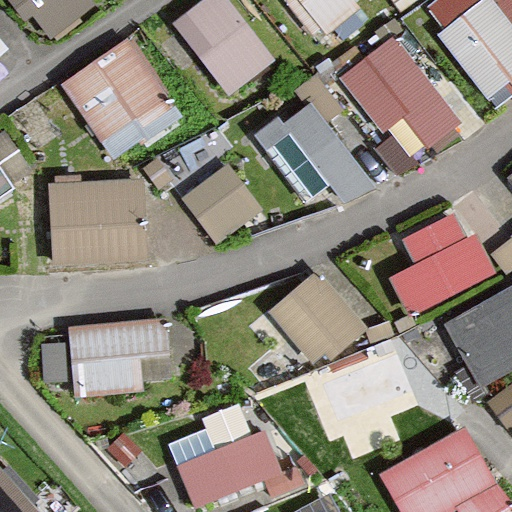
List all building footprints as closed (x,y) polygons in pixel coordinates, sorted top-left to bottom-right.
[(82,0),(5,0),(43,45),(88,7),(82,0)] [(269,63),(217,0),(200,0),(165,29),(224,100),(269,63)] [(350,6),(344,0),(274,0),(310,41),(350,6)] [(511,90),(511,38),(480,0),(430,42),(487,111),(511,90)] [(449,120),(382,43),(339,80),(405,158),(449,120)] [(120,45),(59,88),(101,148),(162,105),(120,45)] [(360,173),(303,105),(253,146),(311,214),(360,173)] [(256,214),(221,165),(170,202),(205,251),(256,214)] [(0,167),(0,204),(17,194),(0,167)] [(511,175),(503,183),(511,194),(511,175)] [(137,183),(40,189),(44,269),(141,263),(137,183)] [(450,210),(393,240),(409,269),(385,282),(407,323),(488,280),(450,210)] [(359,329),(310,276),(267,316),(315,369),(359,329)] [(511,285),(447,320),(475,372),(511,351),(511,285)] [(156,320),(62,329),(68,401),(162,393),(156,320)] [(381,359),(300,394),(325,450),(406,415),(381,359)] [(258,432),(172,466),(189,511),(276,478),(258,432)] [(511,511),(511,505),(463,433),(378,480),(398,511),(511,511)] [(27,511),(0,483),(0,511),(27,511)]
